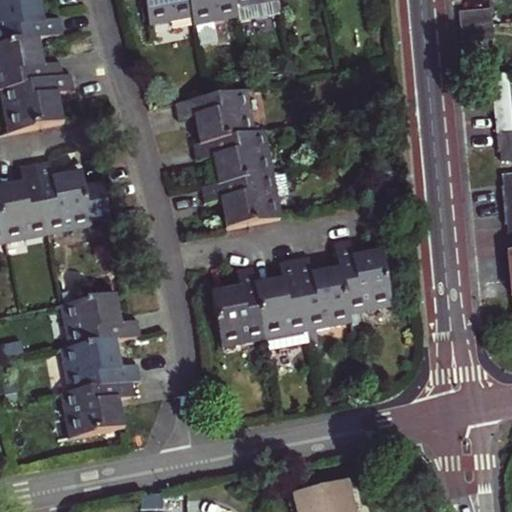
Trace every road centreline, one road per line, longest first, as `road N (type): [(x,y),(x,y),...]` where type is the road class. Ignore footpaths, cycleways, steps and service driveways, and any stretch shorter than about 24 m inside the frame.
road 1 (tertiary): [(421,0),(460,411)]
road 2 (tertiary): [(192,463),(460,411)]
road 3 (residential): [(192,463),(186,347),(168,258)]
road 4 (residential): [(168,258),(366,221)]
road 5 (tertiary): [(45,492),(192,463)]
road 6 (residential): [(168,258),(134,122)]
road 7 (residential): [(134,122),(0,151)]
road 8 (residential): [(134,122),(103,0)]
